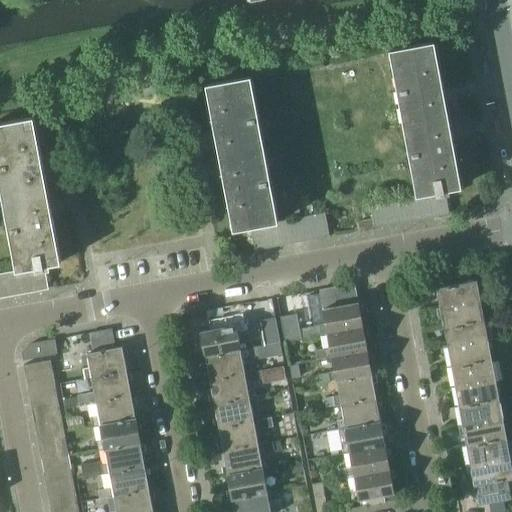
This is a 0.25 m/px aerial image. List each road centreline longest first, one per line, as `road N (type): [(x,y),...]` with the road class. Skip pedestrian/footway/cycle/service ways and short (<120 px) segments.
road 1 (residential): [(418,511),(428,500),(383,253)]
road 2 (residential): [(146,295),(383,253)]
road 3 (residential): [(146,295),(185,511)]
road 4 (residential): [(32,511),(0,328)]
road 5 (residential): [(0,328),(146,295)]
road 6 (residential): [(383,253),(511,229)]
